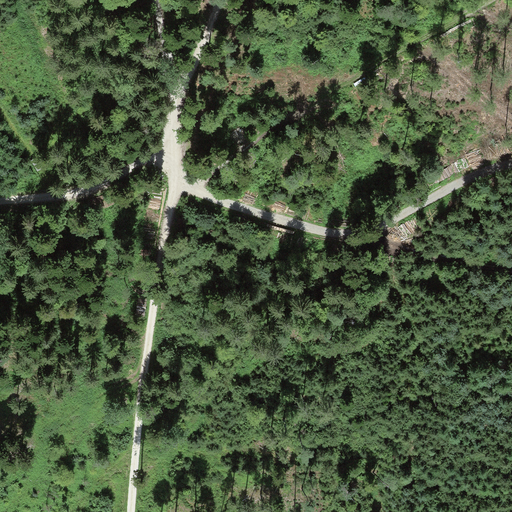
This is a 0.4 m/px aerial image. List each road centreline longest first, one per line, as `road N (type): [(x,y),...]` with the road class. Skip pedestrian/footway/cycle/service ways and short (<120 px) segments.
road 1 (track): [(192,186),(337,236),(511,164)]
road 2 (track): [(172,177),(151,300),(135,511)]
road 3 (track): [(0,203),(150,173),(172,177)]
